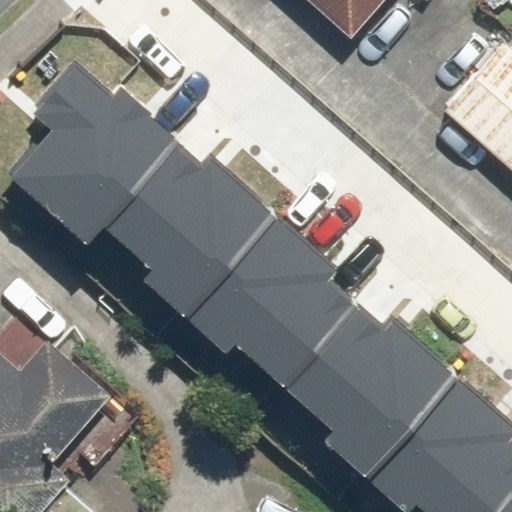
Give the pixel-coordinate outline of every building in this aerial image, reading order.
[(325,0),(350,24),(374,0),(325,0)] [(182,112),(78,19),(14,90),(40,113),(5,151),(84,222),(91,214),(182,112)] [(511,38),(508,36),(451,102),(511,153),(511,38)] [(182,112),(91,214),(189,302),(286,193),(189,106),(182,112)] [(286,193),(189,302),(273,375),(368,268),(286,193)] [(368,268),(273,375),(362,453),(457,346),(368,268)] [(0,511),(30,511),(58,481),(42,467),(117,386),(55,330),(27,361),(0,338),(0,511)] [(511,394),(457,346),(362,453),(429,511),(471,511),(511,464),(511,394)] [(511,511),(511,464),(471,511),(511,511)]
